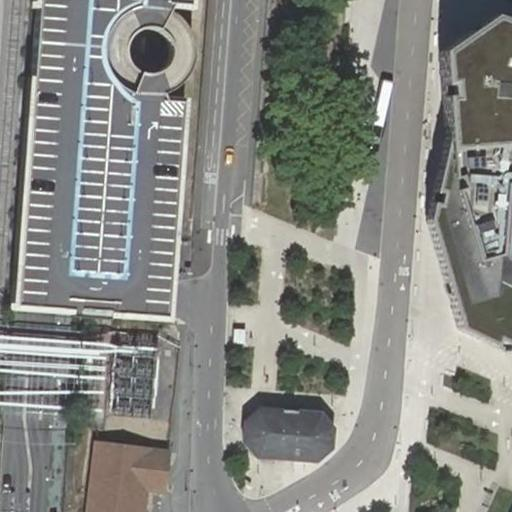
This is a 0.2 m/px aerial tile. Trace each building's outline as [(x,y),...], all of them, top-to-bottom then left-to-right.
[(38,0),(17,304),(23,305),(39,306),(166,315),(167,306),(168,288),(180,102),(163,99),(160,92),(168,89),(174,85),(181,78),(188,67),(191,55),(190,38),(182,23),(175,15),(168,11),(170,3),(188,4),(188,0),(38,0)] [(511,258),(492,249),(510,103),(511,103),(511,14),(488,6),(439,41),(440,78),(441,137),(425,221),(457,330),(511,355),(511,258)] [(245,330),(233,330),(233,343),(244,343),(245,330)] [(158,416),(162,358),(118,354),(113,412),(158,416)] [(256,457),(315,461),(330,448),(332,429),(319,414),(259,410),(245,422),(243,442),(256,457)] [(93,442),(84,511),(144,511),(147,492),(164,494),(167,471),(169,451),(93,442)]
